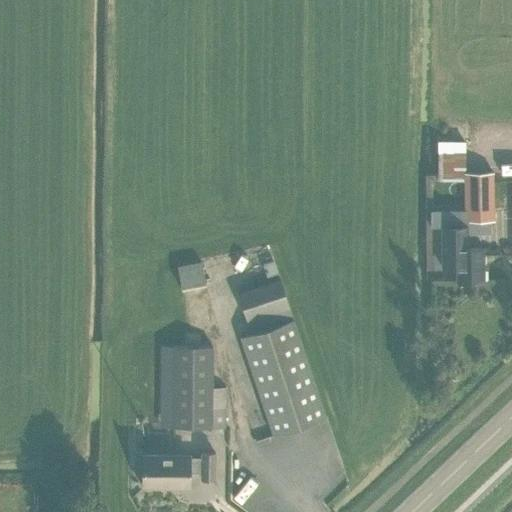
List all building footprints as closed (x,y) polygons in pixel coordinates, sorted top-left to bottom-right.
[(438,152),(438,181),(465,182),(465,221),(494,221),(493,172),(466,173),(465,151),(438,152)] [(484,282),(484,248),(468,248),(469,226),(442,226),(441,270),(456,270),(456,282),(484,282)] [(277,272),(273,261),(263,264),(267,277),(277,274),(277,273),(277,272)] [(182,290),(205,286),(200,262),(177,267),(182,290)] [(280,278),(237,293),(247,322),(290,307),(280,278)] [(240,337),(273,436),(326,418),(293,319),(240,337)] [(172,426),(211,427),(213,347),(173,346),(172,426)] [(224,398),(224,380),(213,380),(212,398),(224,398)] [(189,458),(190,455),(142,454),(142,487),(189,487),(189,472),(201,472),(201,479),(215,479),(215,453),(202,453),(201,459),(189,458)] [(259,511),(285,511),(288,508),(258,493),(251,507),(259,511)]
